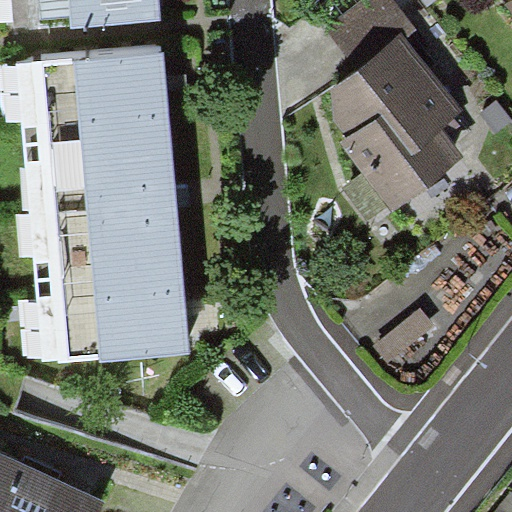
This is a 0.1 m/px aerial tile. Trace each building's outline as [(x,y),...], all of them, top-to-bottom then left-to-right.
[(9,0),(12,31),(154,19),(152,0),(9,0)] [(341,194),(364,227),(387,210),(393,217),(464,162),(438,129),(456,114),(404,47),(420,35),(392,0),(364,0),(325,30),(357,71),(331,92),(334,124),(348,143),(340,149),(362,180),(341,194)] [(19,63),(29,198),(177,187),(165,51),(19,63)] [(184,272),(177,187),(29,198),(36,283),(184,272)] [(36,283),(42,362),(187,349),(184,272),(36,283)] [(98,511),(103,501),(0,454),(0,511),(98,511)]
